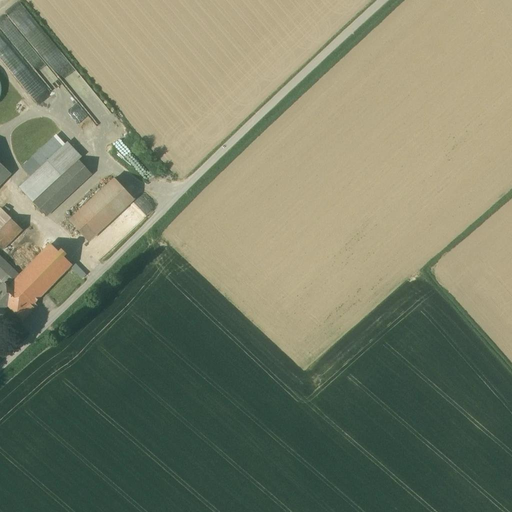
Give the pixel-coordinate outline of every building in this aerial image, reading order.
[(0,29),(0,54),(13,70),(19,65),(21,67),(28,62),(0,29)] [(100,126),(113,116),(90,87),(77,98),(100,126)] [(95,167),(72,143),(24,188),(47,213),(95,167)] [(0,188),(10,179),(0,167),(0,279),(13,267),(0,253),(0,188)] [(132,194),(115,175),(70,218),(87,236),(132,194)] [(0,244),(21,225),(0,203),(0,244)] [(76,264),(52,239),(18,272),(13,267),(0,279),(0,307),(9,299),(24,314),(76,264)]
